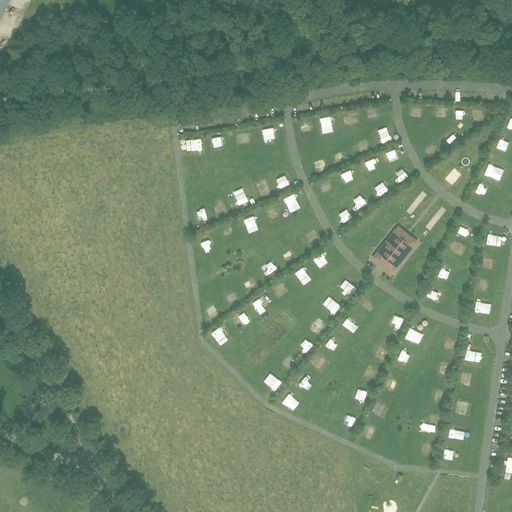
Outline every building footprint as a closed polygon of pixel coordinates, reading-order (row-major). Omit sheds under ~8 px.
[(0,0),(0,19),(9,0),(0,0)] [(411,116),(423,115),(423,107),(411,108),(411,116)] [(350,122),(360,120),(358,112),(348,114),(350,122)] [(324,128),(333,125),(330,116),(321,119),(324,128)] [(314,129),(313,120),(302,121),(303,130),(314,129)] [(274,130),(263,129),(262,141),(274,141),(274,130)] [(455,143),(462,138),(457,130),(450,135),(455,143)] [(238,133),(239,143),(248,142),(247,132),(238,133)] [(385,146),(395,142),(391,132),(381,136),(385,146)] [(510,145),(511,137),(511,134),(502,132),(499,142),(510,145)] [(209,139),(211,147),(223,145),(222,137),(209,139)] [(189,142),(189,153),(201,152),(200,141),(189,142)] [(364,154),(373,151),(371,142),(361,145),(364,154)] [(434,159),(443,152),(439,147),(430,154),(434,159)] [(383,154),(387,162),(396,157),(392,150),(383,154)] [(345,154),(336,159),(340,166),(349,161),(345,154)] [(373,158),(365,163),(370,172),(378,167),(373,158)] [(410,166),(401,171),(405,179),(414,174),(410,166)] [(345,171),(348,180),(358,177),(354,167),(345,171)] [(486,168),(483,175),(492,179),(495,172),(486,168)] [(447,179),(454,185),(463,176),(457,169),(447,179)] [(281,191),(294,185),(290,176),(277,181),(281,191)] [(329,181),(319,187),(324,194),(333,189),(329,181)] [(378,189),(383,196),(392,190),(387,183),(378,189)] [(487,204),(491,195),(477,189),(473,197),(487,204)] [(289,199),(293,210),(303,205),(299,195),(289,199)] [(250,199),(236,205),(239,211),(252,205),(250,199)] [(366,199),(358,204),(363,212),(371,207),(366,199)] [(264,211),(268,219),(278,215),(274,206),(264,211)] [(223,208),(213,211),(216,220),(226,216),(223,208)] [(349,208),(341,214),(348,224),(356,217),(349,208)] [(204,228),(207,218),(197,215),(194,225),(204,228)] [(245,219),(249,227),(255,224),(252,216),(245,219)] [(463,222),(458,232),(467,237),(472,226),(463,222)] [(229,235),(238,232),(235,223),(226,227),(229,235)] [(414,245),(413,245),(406,239),(405,241),(397,235),(399,233),(396,231),(375,256),(378,258),(380,256),(388,262),(386,265),(393,270),(414,245)] [(489,233),(488,241),(497,242),(498,233),(489,233)] [(204,246),(212,245),(211,235),(203,235),(204,246)] [(314,237),(305,241),(308,250),(317,246),(314,237)] [(451,248),(448,255),(456,260),(460,252),(451,248)] [(291,251),(284,258),(290,265),(298,258),(291,251)] [(323,268),(331,261),(324,253),(316,260),(323,268)] [(493,266),(494,257),(484,255),(483,265),(493,266)] [(273,267),(264,275),(269,281),(278,273),(273,267)] [(441,269),(436,280),(447,285),(451,273),(441,269)] [(295,276),(299,284),(306,280),(301,272),(295,276)] [(346,288),(355,295),(361,286),(353,280),(346,288)] [(479,283),(477,291),(486,293),(488,284),(479,283)] [(276,299),(285,292),(279,285),(271,292),(276,299)] [(247,298),(257,290),(253,286),(243,293),(247,298)] [(432,286),(429,296),(439,300),(443,290),(432,286)] [(373,310),(377,301),(364,296),(360,304),(373,310)] [(236,299),(226,306),(229,311),(239,303),(236,299)] [(339,299),(333,308),(340,314),(347,305),(339,299)] [(254,310),(262,304),(259,300),(251,305),(254,310)] [(472,315),(481,317),(484,307),(475,304),(472,315)] [(214,311),(206,316),(211,324),(219,319),(214,311)] [(246,322),(240,313),(231,319),(238,328),(246,322)] [(346,332),(353,325),(347,319),(340,327),(346,332)] [(322,320),(315,328),(323,334),(329,326),(322,320)] [(396,320),(390,330),(398,336),(404,326),(396,320)] [(419,339),(423,330),(414,326),(410,335),(419,339)] [(218,329),(211,336),(217,343),(224,336),(218,329)] [(333,335),(327,343),(335,349),(341,342),(333,335)] [(306,340),(300,347),(308,353),(314,345),(306,340)] [(390,354),(392,343),(382,341),(380,352),(390,354)] [(468,345),(467,352),(475,353),(476,347),(468,345)] [(399,356),(408,361),(412,353),(404,348),(399,356)] [(320,364),(325,357),(318,353),(314,361),(320,364)] [(292,373),(299,365),(292,358),(285,366),(292,373)] [(370,366),(366,376),(375,380),(380,370),(370,366)] [(306,373),(299,381),(306,387),(313,379),(306,373)] [(449,384),(450,375),(443,374),(442,383),(449,384)] [(386,385),(394,388),(398,378),(390,375),(386,385)] [(467,385),(468,376),(461,375),(460,384),(467,385)] [(277,392),(283,385),(274,379),(269,386),(277,392)] [(359,391),(356,401),(365,404),(368,394),(359,391)] [(295,405),(298,397),(289,393),(285,400),(295,405)] [(438,396),(437,404),(446,406),(448,398),(438,396)] [(382,418),(386,410),(376,406),(373,413),(382,418)] [(349,426),(358,428),(360,417),(351,415),(349,426)] [(368,422),(364,431),(373,435),(377,427),(368,422)] [(430,432),(438,434),(441,425),(433,423),(430,432)] [(433,458),(436,446),(430,445),(427,456),(433,458)]
